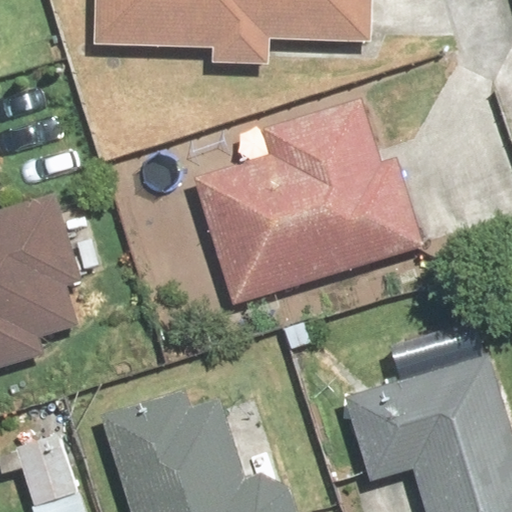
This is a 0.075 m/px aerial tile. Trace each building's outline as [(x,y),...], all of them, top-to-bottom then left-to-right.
[(82,0),(82,44),(364,48),(364,0),(82,0)] [(511,83),(493,90),(511,150),(511,83)] [(182,163),(220,305),(419,252),(380,110),(182,163)] [(30,177),(0,185),(0,360),(77,339),(30,177)] [(511,511),(511,458),(484,364),(337,408),(364,497),(404,485),(411,511),(511,511)] [(100,423),(123,511),(247,511),(215,392),(100,423)] [(84,511),(61,436),(6,453),(24,511),(84,511)]
